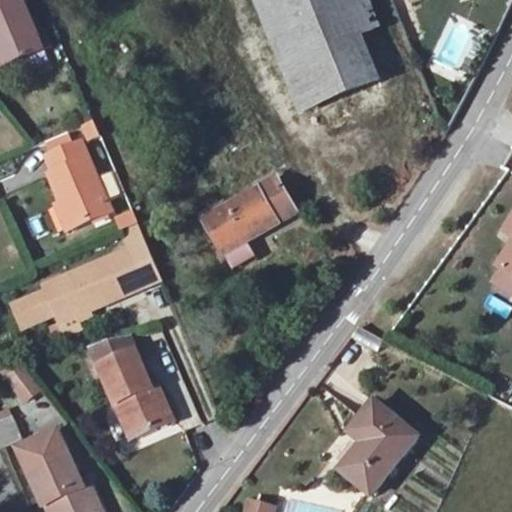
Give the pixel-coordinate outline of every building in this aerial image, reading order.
[(48,49),(34,17),(26,0),(12,0),(0,5),(0,44),(9,66),(48,49)] [(275,0),(291,37),(354,11),(349,0),(275,0)] [(354,11),(291,37),(320,108),(383,82),(364,37),(383,29),(373,4),(354,11)] [(41,14),(34,17),(48,49),(56,46),(41,14)] [(401,74),(383,29),(364,37),(383,82),(401,74)] [(196,124),(221,112),(209,86),(183,98),(196,124)] [(211,161),(265,133),(254,112),(201,140),(211,161)] [(60,223),(72,250),(116,230),(85,157),(49,173),(58,190),(47,194),(60,223)] [(279,180),(206,221),(233,269),(256,257),(247,242),(297,214),(279,180)] [(72,250),(60,223),(53,226),(65,253),(72,250)] [(133,249),(46,286),(50,295),(32,303),(41,326),(60,318),(64,327),(165,284),(139,224),(126,230),(133,249)] [(504,271),(511,258),(511,247),(499,268),(504,271)] [(17,309),(27,332),(41,326),(32,303),(17,309)] [(362,331),(356,343),(380,353),(386,341),(362,331)] [(100,368),(138,352),(132,338),(92,349),(100,368)] [(138,352),(100,368),(117,407),(123,405),(138,440),(175,424),(160,388),(154,390),(138,352)] [(2,373),(28,404),(44,392),(25,367),(2,373)] [(377,404),(351,436),(364,446),(342,473),(373,498),(421,441),(377,404)] [(102,511),(91,487),(85,489),(67,448),(56,435),(19,452),(48,508),(54,505),(57,511),(102,511)]
